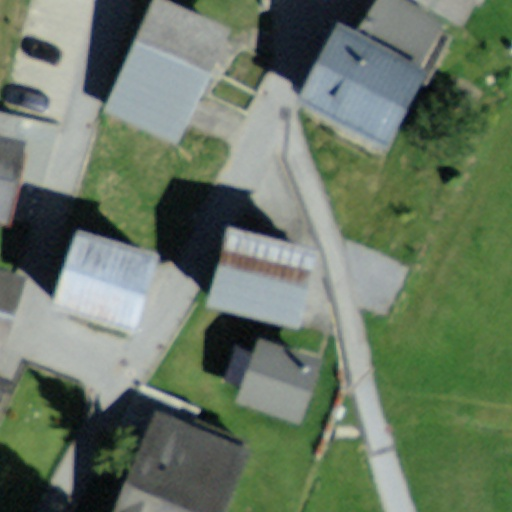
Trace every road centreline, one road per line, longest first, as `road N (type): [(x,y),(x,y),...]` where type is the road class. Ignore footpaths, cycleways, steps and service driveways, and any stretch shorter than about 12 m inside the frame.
road 1 (residential): [(128,371),(38,325),(29,309),(37,257),(115,0)]
road 2 (residential): [(279,91),(405,511)]
road 3 (residential): [(128,371),(248,163),(279,91)]
road 4 (residential): [(45,511),(128,371)]
